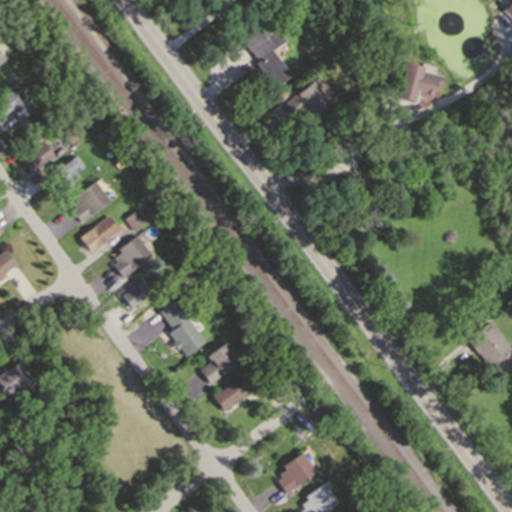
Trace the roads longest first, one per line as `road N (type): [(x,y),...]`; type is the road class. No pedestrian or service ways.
road 1 (tertiary): [(511,503),(128,0)]
road 2 (residential): [(0,181),(256,511)]
road 3 (residential): [(154,511),(318,381)]
